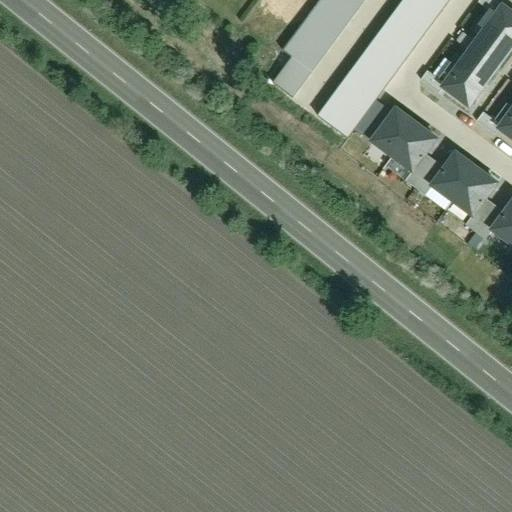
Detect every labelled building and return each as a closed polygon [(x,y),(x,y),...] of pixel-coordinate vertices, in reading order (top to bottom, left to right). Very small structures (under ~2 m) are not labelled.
[(367,0),(321,0),(283,51),(293,59),(274,83),(293,97),(367,0)] [(450,0),(402,0),(317,116),(349,139),(450,0)] [(511,13),(504,8),(490,28),(511,44),(511,13)] [(511,51),(511,44),(490,28),(475,48),(500,67),(511,51)] [(500,67),(475,48),(460,69),(485,87),(500,67)] [(485,87),(460,69),(445,89),(470,108),(485,87)] [(418,126),(398,111),(374,143),(394,158),(418,126)] [(511,115),(501,130),(511,138),(511,115)] [(438,141),(418,126),(394,158),(414,173),(438,141)] [(478,170),(457,155),(433,187),(454,202),(478,170)] [(498,185),(478,170),(454,202),(474,217),(498,185)] [(511,206),(494,232),(511,245),(511,206)]
